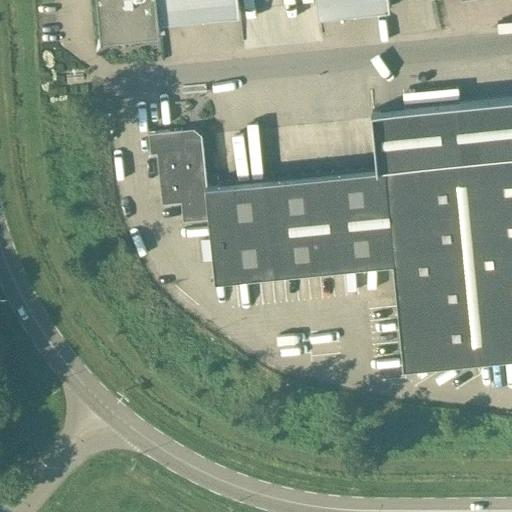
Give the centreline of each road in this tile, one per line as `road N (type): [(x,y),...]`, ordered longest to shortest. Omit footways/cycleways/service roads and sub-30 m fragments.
road 1 (secondary): [(511,511),(337,510),(234,491),(169,459),(94,407)]
road 2 (unclassified): [(107,89),(511,46)]
road 3 (secondary): [(94,407),(15,291),(0,242)]
road 4 (unclassified): [(94,407),(16,511)]
